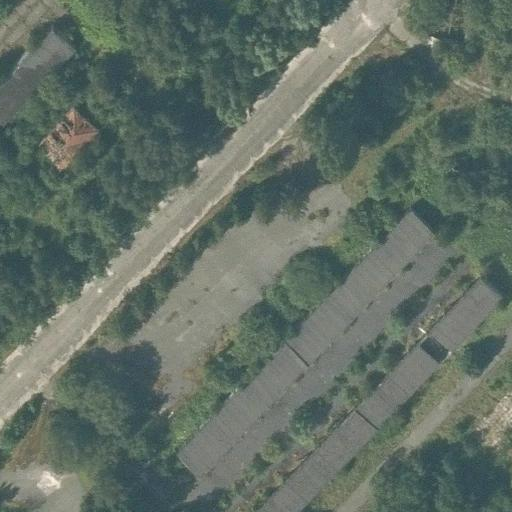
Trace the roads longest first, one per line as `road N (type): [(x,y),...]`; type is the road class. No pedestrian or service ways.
road 1 (track): [(389,0),(0,398)]
road 2 (track): [(53,0),(230,163)]
road 3 (track): [(511,345),(353,511)]
road 4 (track): [(511,128),(375,0)]
